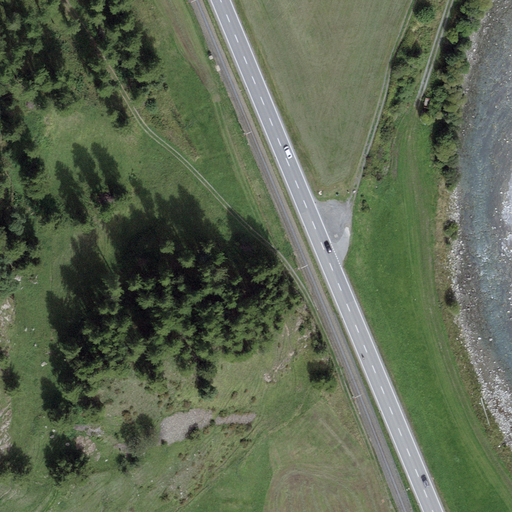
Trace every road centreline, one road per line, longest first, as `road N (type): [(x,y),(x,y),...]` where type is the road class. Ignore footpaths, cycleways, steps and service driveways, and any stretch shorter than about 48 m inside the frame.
road 1 (primary): [(220,0),(432,511)]
road 2 (track): [(511,483),(458,388),(437,327),(410,149),(449,0)]
road 3 (track): [(318,236),(344,217),(413,0)]
